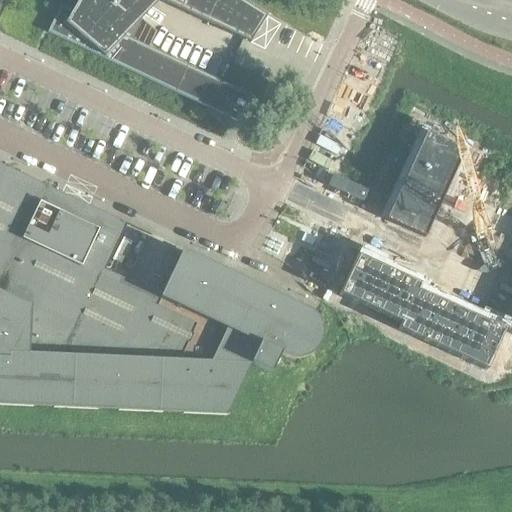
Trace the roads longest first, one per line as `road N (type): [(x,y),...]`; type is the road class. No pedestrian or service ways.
road 1 (unclassified): [(277,189),(256,234),(231,239),(0,130)]
road 2 (unclassified): [(0,58),(277,189)]
road 3 (unclassified): [(277,189),(368,0)]
